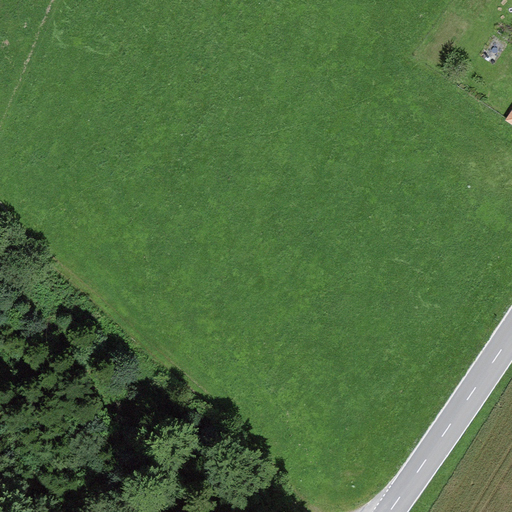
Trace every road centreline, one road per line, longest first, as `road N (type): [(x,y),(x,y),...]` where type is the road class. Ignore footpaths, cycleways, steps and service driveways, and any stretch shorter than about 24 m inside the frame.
road 1 (track): [(317,511),(0,208)]
road 2 (secondary): [(389,511),(511,331)]
